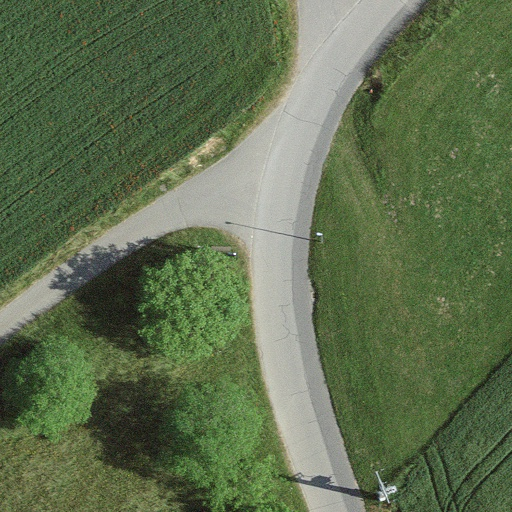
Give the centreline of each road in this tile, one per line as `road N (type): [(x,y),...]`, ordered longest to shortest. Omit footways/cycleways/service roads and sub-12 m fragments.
road 1 (residential): [(395,0),(315,84),(283,180),(269,302),(298,423),(335,511)]
road 2 (track): [(0,332),(112,239),(283,180)]
